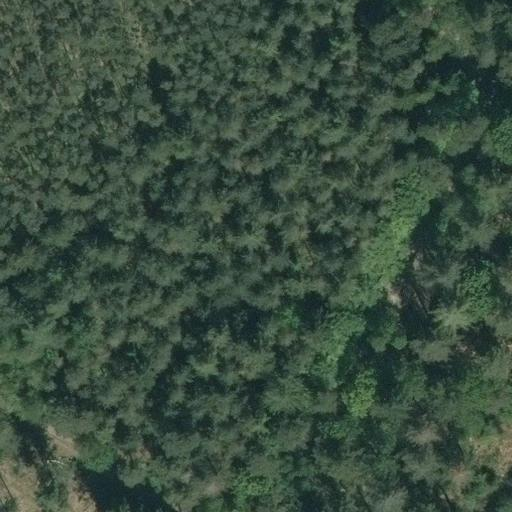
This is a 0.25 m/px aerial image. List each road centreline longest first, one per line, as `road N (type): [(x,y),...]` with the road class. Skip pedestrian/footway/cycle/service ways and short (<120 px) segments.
road 1 (track): [(490,106),(281,511)]
road 2 (track): [(166,511),(0,393)]
